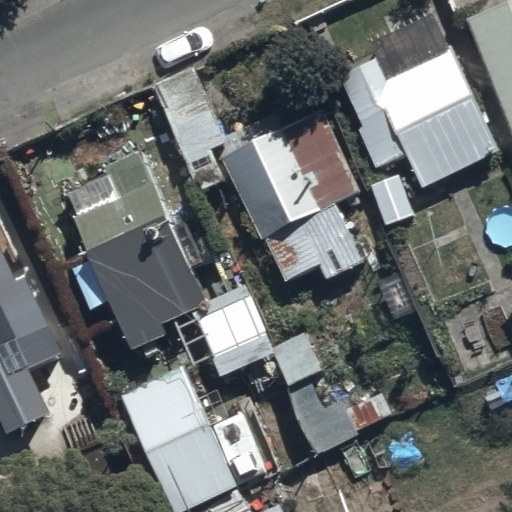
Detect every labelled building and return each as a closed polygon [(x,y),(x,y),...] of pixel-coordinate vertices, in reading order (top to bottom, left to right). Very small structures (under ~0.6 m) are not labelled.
[(511,3),(469,20),(511,131),(511,3)] [(410,155),(426,187),(505,152),(458,46),(392,75),(381,48),(339,67),(365,127),(360,129),(378,170),(410,155)] [(196,69),(155,87),(202,195),(228,184),(214,153),(229,146),(196,69)] [(162,108),(137,119),(131,106),(75,132),(90,161),(101,157),(108,172),(62,196),(150,386),(120,399),(169,511),(193,511),(240,491),(184,366),(230,344),(162,198),(180,190),(172,172),(188,164),(162,108)] [(326,113),(225,161),(265,244),(269,242),(290,287),(322,271),(329,285),(369,266),(341,209),(367,197),(326,113)] [(0,258),(0,408),(3,407),(13,426),(40,413),(20,372),(67,349),(39,294),(22,303),(0,258)] [(309,337),(276,352),(293,390),(326,376),(309,337)] [(261,346),(231,355),(264,449),(292,440),(261,346)] [(314,384),(292,393),(316,450),(391,420),(381,395),(327,417),(314,384)]
